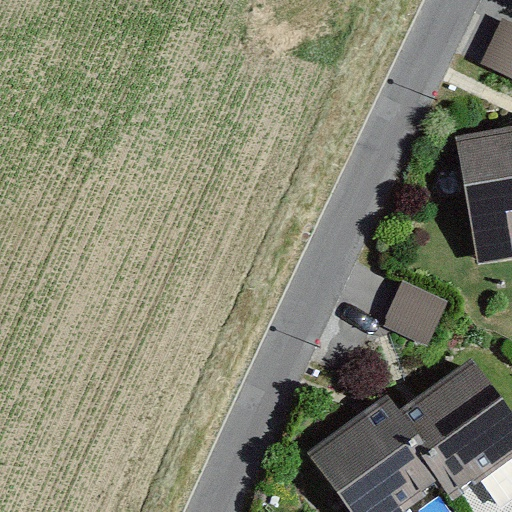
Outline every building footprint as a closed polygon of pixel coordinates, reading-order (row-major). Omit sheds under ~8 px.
[(511,24),(503,20),(480,66),(511,81),(511,24)] [(511,129),(454,139),(475,265),(511,259),(511,129)] [(453,308),(409,291),(394,331),(438,347),(453,308)] [(511,421),(472,368),(407,417),(461,488),(468,498),(490,481),(506,502),(511,497),(511,421)] [(394,399),(313,459),(352,511),(428,511),(461,488),(407,417),(394,399)]
